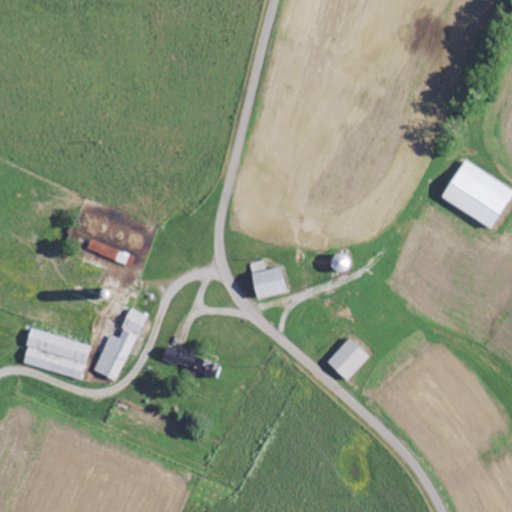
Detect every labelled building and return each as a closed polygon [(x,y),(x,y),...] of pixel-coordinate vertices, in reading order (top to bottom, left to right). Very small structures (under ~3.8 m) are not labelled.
[(511,197),(511,191),(464,163),(442,201),(492,231),(511,197)] [(131,266),(134,255),(89,241),(86,251),(131,266)] [(252,274),(258,298),(288,291),(281,266),(252,274)] [(109,335),(93,371),(116,381),(145,316),(130,310),(117,338),(109,335)] [(90,346),(31,329),(21,364),(80,381),(90,346)] [(346,381),(369,357),(350,338),(327,362),(346,381)] [(217,378),(221,364),(166,348),(162,362),(217,378)]
